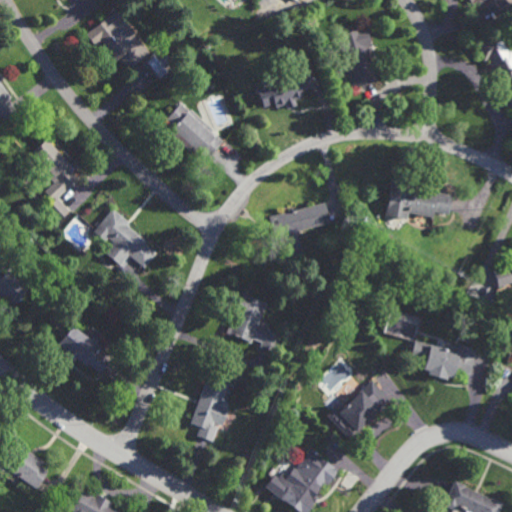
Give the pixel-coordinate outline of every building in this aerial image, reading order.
[(511,0),(495,8),(492,0),(474,0),(469,2),(468,0),(511,0)] [(148,52),(128,68),(119,57),(115,60),(99,41),(93,45),(84,34),(114,9),(123,19),(122,20),(148,52)] [(364,27),(365,26),(370,42),(370,45),(365,46),(375,79),(350,87),(334,34),(363,25),(364,27)] [(505,50),(511,46),(511,107),(509,109),(502,95),(503,95),(485,61),(487,60),(486,58),(481,61),(472,45),(496,32),(505,50)] [(172,68),(158,79),(143,60),(156,49),(172,68)] [(295,104),(286,108),(283,103),(273,107),(271,104),(261,108),(254,90),(303,70),(310,86),(300,90),(302,95),(292,99),(295,104)] [(16,116),(0,127),(0,89),(6,98),(4,99),(16,116)] [(188,111),(190,109),(211,129),(210,131),(220,140),(204,158),(198,153),(197,154),(194,151),(190,154),(170,135),(172,132),(169,129),(171,127),(163,120),(179,103),(188,111)] [(75,180),(62,192),(61,190),(52,198),(65,211),(52,224),(51,223),(47,226),(41,221),(45,217),(39,211),(49,202),(40,193),(50,184),(42,175),(34,182),(18,164),(29,155),(27,153),(43,138),(67,165),(64,168),(75,180)] [(447,214),(433,211),(432,217),(406,212),(404,220),(382,216),(388,179),(415,184),(414,188),(451,195),(447,214)] [(300,254),(280,259),(274,236),(271,237),(266,216),(322,201),(327,222),(294,231),(300,254)] [(141,269),(125,256),(116,267),(99,253),(108,243),(92,229),(109,209),(130,226),(128,229),(143,242),(141,244),(153,254),(141,269)] [(511,282),(496,288),(491,271),(511,265),(511,282)] [(0,272),(22,291),(8,307),(0,301),(0,272)] [(253,328),(262,332),(264,329),(280,336),(272,354),(255,347),(257,343),(250,340),(248,344),(246,343),(223,334),(232,312),(233,312),(240,295),(239,295),(240,292),(264,303),(253,328)] [(386,319),(386,331),(397,332),(398,320),(386,319)] [(82,337),(88,329),(101,338),(94,347),(98,349),(96,350),(108,359),(96,376),(85,367),(83,369),(72,361),(70,365),(61,358),(64,354),(54,347),(69,327),(82,337)] [(440,350),(440,349),(439,348),(440,343),(446,345),(445,349),(444,349),(443,351),(454,354),(457,344),(474,349),(474,348),(476,348),(476,350),(475,350),(468,375),(452,371),(451,375),(445,373),(444,377),(435,374),(433,378),(424,375),(425,373),(419,372),(422,362),(407,358),(412,341),(438,348),(437,349),(440,350)] [(221,396),(224,398),(226,402),(225,405),(227,406),(220,424),(211,420),(210,423),(215,425),(209,439),(194,433),(197,425),(187,420),(203,381),(204,381),(208,370),(228,378),(221,396)] [(391,400),(378,412),(374,409),(368,414),(369,415),(362,422),(361,421),(355,427),(358,430),(348,439),(324,413),(333,404),(336,408),(358,387),(359,388),(370,378),(391,400)] [(13,447),(16,443),(41,460),(38,464),(45,470),(33,488),(0,464),(0,450),(6,442),(13,447)] [(331,465),(332,464),(337,468),(325,484),(322,482),(310,497),(313,499),(302,511),(298,511),(276,495),(288,480),(292,483),(315,453),(331,465)] [(491,497),(491,496),(502,501),(497,511),(473,511),(454,503),(452,508),(442,503),(453,478),(464,483),(463,485),(491,497)] [(108,500),(106,504),(118,511),(72,511),(73,511),(66,508),(78,488),(91,495),(93,491),(108,500)]
